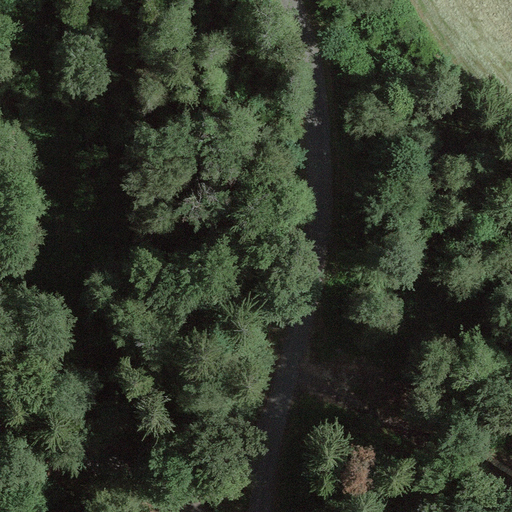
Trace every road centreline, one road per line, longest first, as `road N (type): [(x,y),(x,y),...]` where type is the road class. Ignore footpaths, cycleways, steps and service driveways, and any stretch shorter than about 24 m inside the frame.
road 1 (residential): [(287,0),(310,62),(321,159),(274,452)]
road 2 (residential): [(0,415),(97,454),(157,490)]
road 3 (residential): [(157,490),(274,452)]
